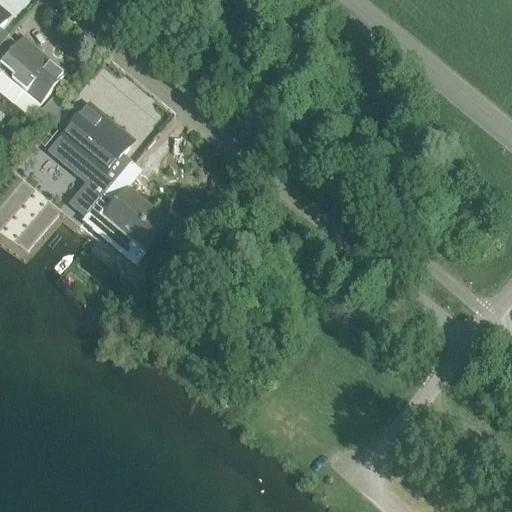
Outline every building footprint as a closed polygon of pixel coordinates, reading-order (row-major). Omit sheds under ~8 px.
[(0,54),(8,44),(0,36),(0,33),(5,26),(0,21),(0,54)] [(8,44),(0,54),(0,76),(1,76),(42,111),(65,84),(23,48),(18,52),(8,44)] [(53,103),(40,118),(53,128),(66,113),(53,103)] [(86,117),(51,160),(88,190),(72,210),(87,222),(95,212),(101,204),(103,203),(104,204),(131,172),(122,165),(131,154),(86,117)] [(101,204),(95,212),(106,221),(102,226),(145,261),(168,233),(128,200),(143,182),(131,172),(104,204),(103,203),(101,204)]
